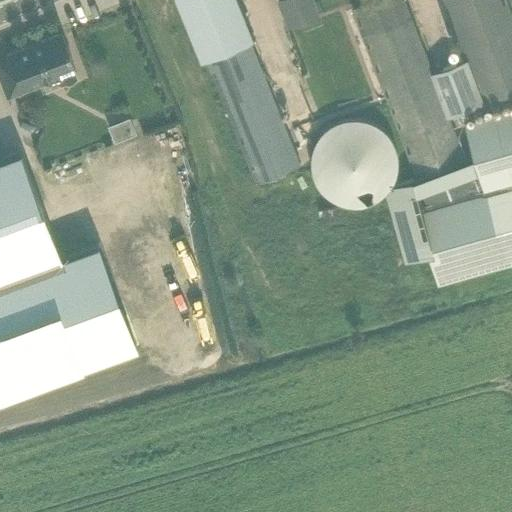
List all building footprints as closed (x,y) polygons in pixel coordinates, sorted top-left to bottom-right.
[(204,60),(250,41),(255,39),(238,0),(176,0),(201,61),(204,60)] [(277,0),(288,28),(304,22),(296,0),(277,0)] [(404,0),(375,0),(353,9),(360,27),(428,205),(474,187),(470,172),(449,117),(432,72),(408,9),(404,0)] [(511,18),(505,0),(444,0),(466,58),(483,103),(511,92),(511,18)] [(0,56),(0,82),(6,97),(40,84),(37,78),(73,64),(60,33),(0,56)] [(204,60),(255,183),(300,164),(250,41),(204,60)] [(466,58),(432,72),(449,117),(483,103),(466,58)] [(393,185),(387,195),(406,262),(430,255),(434,254),(443,284),(511,264),(511,109),(469,121),(482,167),(470,172),(474,187),(428,205),(429,209),(424,211),(414,179),(395,184),(393,185)] [(117,140),(139,131),(133,114),(111,123),(117,140)] [(321,130),(318,133),(316,135),(315,138),(313,141),(311,145),(310,149),(309,152),(309,156),(309,159),(309,162),(309,166),(309,169),(310,173),(312,178),(314,182),(316,186),(318,188),(320,190),(321,192),(325,195),(328,197),(330,199),(333,200),(337,202),(341,204),(346,205),(352,205),(357,205),(363,204),(368,203),(371,202),(376,199),(379,197),(384,193),(388,189),(389,187),(391,185),(392,182),(394,180),(395,177),(396,175),(397,171),(398,167),(398,164),(398,162),(398,158),(398,155),(397,151),(396,147),(395,143),(393,141),(392,138),(390,135),(388,132),(386,130),(384,128),(382,126),(380,125),(378,123),(375,122),(371,120),(369,119),(365,117),(361,116),(356,116),(351,116),(347,116),(342,117),(338,118),(336,119),(331,122),(328,123),(326,125),(323,128),(321,130)] [(335,206),(320,209),(323,222),(337,219),(335,206)] [(0,397),(80,367),(42,264),(0,279),(0,397)]
